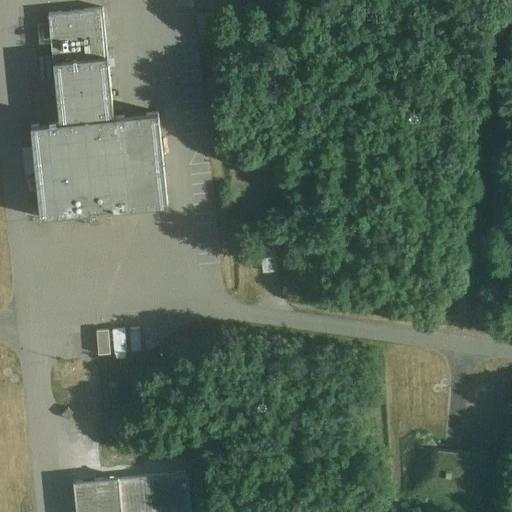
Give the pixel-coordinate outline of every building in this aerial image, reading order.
[(159,112),(147,113),(114,116),(103,7),(49,13),(60,122),(31,125),(41,217),(168,204),(159,112)] [(214,108),(206,109),(208,125),(216,124),(214,108)] [(277,270),(276,265),(274,242),(260,243),(263,271),(277,270)] [(61,414),(66,419),(73,412),(68,407),(61,414)] [(192,511),(191,501),(188,471),(119,478),(119,476),(74,481),(76,511),(192,511)]
